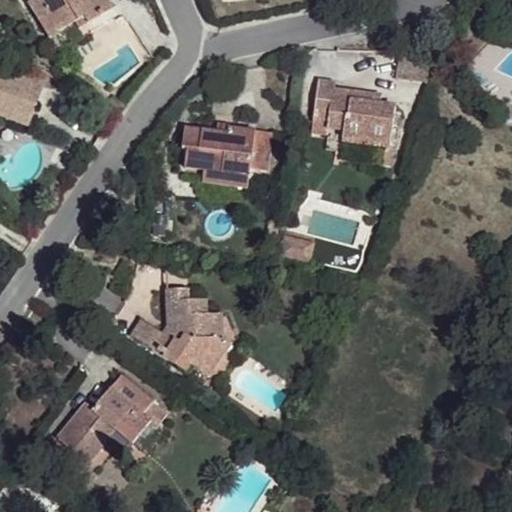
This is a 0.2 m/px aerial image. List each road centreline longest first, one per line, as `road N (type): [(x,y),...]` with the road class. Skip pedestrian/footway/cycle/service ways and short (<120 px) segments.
road 1 (residential): [(198,54),(153,96),(0,325)]
road 2 (residential): [(411,0),(198,54)]
